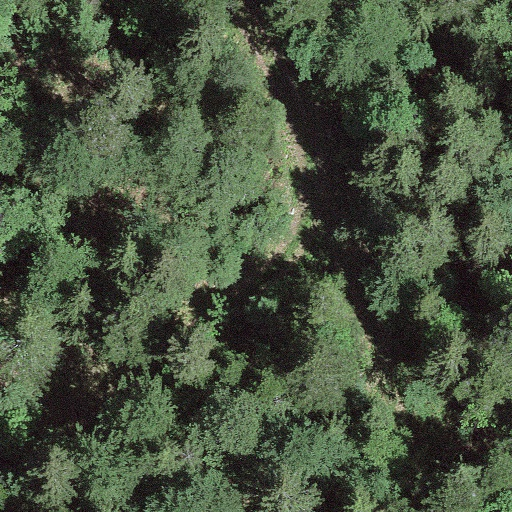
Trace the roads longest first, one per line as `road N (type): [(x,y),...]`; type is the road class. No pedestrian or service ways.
road 1 (track): [(48,406),(181,341),(301,244),(315,200),(317,149),(305,111),(240,0)]
road 2 (track): [(429,511),(347,251),(315,200)]
